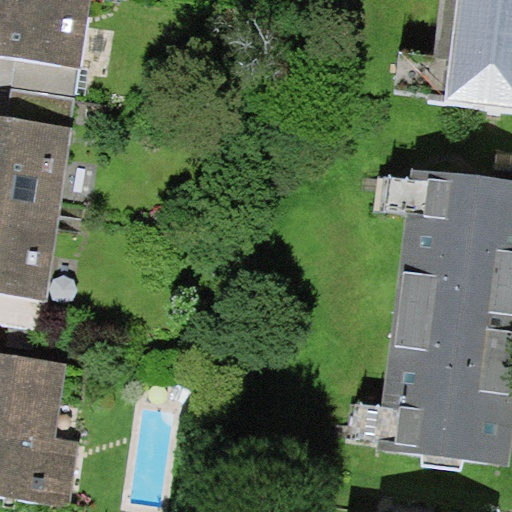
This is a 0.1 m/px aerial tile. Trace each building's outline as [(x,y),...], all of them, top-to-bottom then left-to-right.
[(61,64),(70,0),(0,0),(0,57),(15,60),(11,91),(74,100),(79,67),(61,64)] [(511,0),(441,0),(428,102),(511,112),(511,0)] [(0,207),(39,213),(51,129),(70,132),(74,100),(11,91),(6,121),(0,119),(0,207)] [(384,450),(502,465),(511,382),(511,187),(418,176),(384,450)] [(27,296),(39,213),(0,207),(0,325),(40,331),(45,299),(27,296)] [(0,497),(40,504),(61,364),(0,355),(0,497)]
